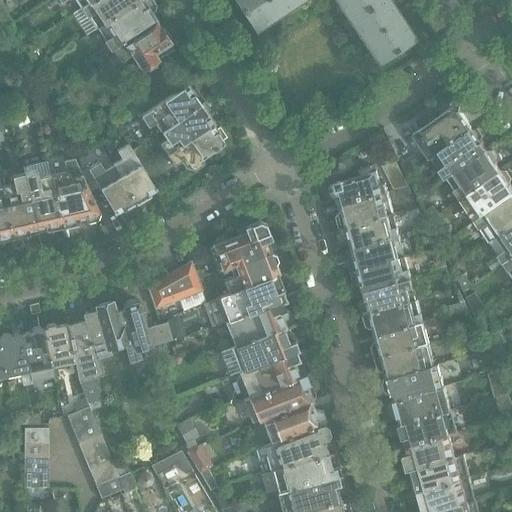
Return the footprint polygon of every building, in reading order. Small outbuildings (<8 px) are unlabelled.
[(58,0),(61,4),(66,0),(74,0),(80,9),(93,0),(58,0)] [(93,0),(80,9),(86,17),(89,15),(98,28),(138,0),(93,0)] [(151,0),(138,0),(98,28),(106,41),(105,42),(110,49),(155,20),(150,13),(154,11),(155,6),(151,0)] [(413,39),(396,14),(386,0),(235,0),(254,29),(298,0),(336,0),(378,62),(413,39)] [(4,10),(0,13),(0,15),(2,18),(4,21),(7,26),(13,22),(4,10)] [(155,20),(110,49),(111,51),(113,49),(121,62),(132,54),(144,70),(145,69),(149,70),(155,66),(156,61),(173,49),(172,49),(168,43),(169,42),(168,41),(169,36),(165,29),(159,29),(159,27),(158,28),(154,22),(155,21),(155,20)] [(102,49),(87,59),(90,63),(105,54),(102,49)] [(95,61),(101,70),(108,66),(102,56),(95,61)] [(161,131),(203,101),(194,88),(190,91),(186,84),(141,116),(148,126),(155,122),(161,131)] [(203,101),(161,131),(167,139),(160,145),(168,155),(211,124),(213,123),(208,116),(212,114),(203,101)] [(421,129),(413,135),(429,159),(432,156),(472,129),(459,110),(460,104),(461,104),(460,102),(453,101),(451,102),(452,102),(451,108),(433,121),(428,114),(416,122),(421,129)] [(37,112),(32,104),(23,110),(29,118),(37,112)] [(168,155),(144,171),(149,180),(173,164),(173,165),(179,160),(185,167),(186,166),(187,168),(188,168),(193,169),(193,170),(202,164),(202,163),(202,158),(202,157),(202,155),(207,152),(209,152),(212,152),(214,151),(216,150),(218,149),(220,147),(221,144),(221,142),(222,141),(222,140),(225,137),(218,127),(215,129),(214,128),(211,124),(168,155)] [(472,129),(432,156),(447,178),(487,150),(486,149),(481,141),(480,141),(482,136),(477,129),(472,129)] [(113,164),(112,165),(137,205),(150,197),(148,193),(155,189),(149,180),(144,171),(143,170),(131,151),(128,145),(117,151),(122,159),(113,165),(113,164)] [(139,146),(131,151),(143,170),(150,165),(139,146)] [(487,150),(447,178),(455,191),(461,199),(502,171),(501,171),(495,162),(496,158),(497,158),(492,150),(491,150),(487,150)] [(412,154),(399,163),(405,175),(420,165),(412,154)] [(394,159),(380,163),(394,189),(408,185),(394,159)] [(66,174),(50,177),(62,227),(96,220),(98,212),(89,192),(79,171),(75,162),(74,160),(63,163),(66,174)] [(80,171),(79,171),(89,192),(98,187),(114,213),(121,209),(123,213),(137,205),(112,165),(104,170),(99,162),(87,169),(81,173),(80,171)] [(328,188),(330,197),(331,196),(335,199),(339,198),(341,205),(388,192),(386,184),(380,186),(376,172),(373,172),(371,166),(358,170),(360,176),(331,184),(328,188)] [(35,171),(23,174),(37,233),(62,227),(50,177),(36,180),(35,171)] [(502,171),(461,199),(475,221),(511,194),(511,186),(510,183),(509,184),(509,183),(510,179),(511,178),(506,171),(505,171),(502,171)] [(13,184),(0,187),(12,238),(37,233),(23,174),(11,176),(13,184)] [(420,181),(411,186),(417,198),(426,192),(420,181)] [(0,240),(12,238),(0,187),(0,240)] [(407,187),(396,190),(398,198),(411,195),(407,187)] [(336,217),(339,228),(394,214),(388,192),(341,205),(343,212),(339,213),(336,217)] [(511,194),(475,221),(490,242),(511,226),(511,194)] [(433,206),(425,212),(429,220),(438,214),(433,206)] [(394,214),(339,228),(342,240),(346,242),(351,241),(353,248),(400,236),(394,214)] [(424,219),(413,222),(415,231),(427,227),(424,219)] [(215,245),(209,247),(211,252),(218,271),(233,266),(269,253),(264,241),(270,239),(269,238),(264,225),(258,222),(245,227),(244,228),(246,231),(238,234),(238,236),(228,242),(227,241),(222,237),(216,240),(214,244),(215,245)] [(445,226),(435,233),(440,245),(452,236),(445,226)] [(511,226),(490,242),(498,255),(504,263),(511,257),(511,226)] [(348,260),(351,272),(400,259),(396,246),(402,244),(400,236),(353,248),(354,255),(350,256),(348,260)] [(453,260),(449,263),(452,268),(464,259),(459,252),(452,257),(453,260)] [(237,277),(224,282),(229,293),(277,275),(277,274),(275,271),(273,266),(275,265),(277,261),(275,255),(270,253),(269,253),(233,266),(237,277)] [(400,259),(351,272),(354,283),(358,285),(362,284),(364,292),(411,280),(405,257),(400,259)] [(444,261),(429,265),(431,273),(446,270),(444,261)] [(185,265),(180,268),(191,294),(202,290),(190,263),(185,265)] [(180,268),(170,274),(179,298),(191,294),(180,268)] [(170,274),(160,280),(168,301),(179,298),(170,274)] [(207,301),(202,303),(212,328),(227,323),(230,322),(281,301),(284,300),(283,298),(281,293),(280,292),(283,290),(277,275),(229,293),(207,301)] [(465,275),(457,280),(463,291),(472,285),(465,275)] [(160,280),(148,286),(155,305),(156,306),(158,305),(168,301),(160,280)] [(359,304),(362,316),(417,301),(411,280),(364,292),(366,298),(362,299),(362,300),(359,304)] [(475,292),(466,297),(470,305),(474,315),(485,307),(475,292)] [(122,308),(115,310),(119,326),(123,325),(128,341),(123,343),(124,348),(128,362),(140,358),(138,350),(152,345),(172,339),(167,322),(147,328),(139,305),(138,302),(133,299),(124,302),(123,305),(122,306),(121,307),(122,308)] [(230,322),(227,323),(236,347),(290,325),(293,324),(288,311),(284,309),(282,305),(281,301),(230,322)] [(417,301),(362,316),(365,326),(366,326),(370,329),(374,327),(376,335),(422,323),(420,315),(417,301)] [(82,321),(67,325),(74,363),(78,379),(86,399),(87,404),(98,401),(93,375),(100,373),(98,363),(113,359),(110,352),(124,348),(123,343),(128,341),(123,325),(119,326),(115,310),(113,305),(112,302),(100,305),(95,307),(89,309),(90,312),(88,313),(85,312),(82,319),(82,321)] [(464,302),(448,306),(451,314),(468,309),(464,302)] [(485,307),(474,315),(478,323),(484,320),(483,318),(490,315),(485,307)] [(177,317),(167,320),(173,341),(184,336),(177,317)] [(374,342),(371,347),(374,359),(428,345),(425,331),(424,329),(437,326),(436,319),(422,323),(376,335),(378,341),(374,342)] [(44,328),(43,328),(51,367),(74,363),(67,325),(66,323),(55,325),(53,324),(46,325),(44,328)] [(236,347),(232,348),(241,372),(239,373),(297,350),(293,341),(295,338),(290,325),(236,347)] [(31,330),(21,333),(29,372),(51,367),(43,328),(42,328),(39,327),(32,328),(31,330)] [(0,335),(0,351),(5,377),(29,372),(21,333),(9,335),(7,334),(0,335)] [(492,335),(486,339),(491,352),(494,360),(504,353),(492,335)] [(428,345),(374,359),(377,370),(378,370),(381,372),(382,372),(386,371),(388,378),(384,379),(384,380),(434,367),(432,360),(428,345)] [(297,350),(239,373),(249,398),(253,396),(304,375),(306,371),(302,361),(298,360),(294,351),(297,350)] [(384,380),(382,384),(384,391),(388,394),(389,394),(392,393),(394,400),(443,387),(437,366),(434,367),(384,380)] [(500,373),(488,375),(494,399),(497,398),(509,395),(508,394),(503,381),(500,373)] [(253,396),(249,398),(259,422),(263,420),(313,399),(315,395),(311,386),(307,384),(304,375),(253,396)] [(390,402),(388,407),(390,414),(394,417),(395,417),(398,416),(400,424),(450,411),(443,387),(394,400),(390,401),(391,402),(390,402)] [(509,395),(497,398),(503,419),(511,416),(511,402),(509,395)] [(86,399),(72,405),(76,413),(89,408),(87,404),(86,399)] [(313,399),(263,420),(272,444),(322,424),(322,423),(325,422),(321,411),(320,411),(317,408),(312,410),(309,402),(313,400),(313,399)] [(173,403),(164,407),(169,419),(178,416),(173,403)] [(89,408),(67,416),(73,429),(94,421),(89,408)] [(400,424),(395,425),(398,435),(404,439),(404,438),(406,446),(406,447),(406,446),(406,447),(448,436),(456,433),(454,425),(450,411),(400,424)] [(40,415),(15,415),(18,425),(40,425),(40,415)] [(182,425),(177,429),(187,445),(199,438),(192,426),(196,423),(195,420),(194,419),(182,425)] [(94,421),(73,429),(78,443),(100,435),(94,421)] [(272,444),(256,451),(259,460),(267,457),(270,470),(333,452),(331,442),(326,438),(329,434),(328,433),(326,428),(326,427),(322,424),(272,444)] [(35,429),(23,429),(23,444),(47,444),(46,429),(35,429)] [(100,435),(78,443),(83,457),(105,448),(100,435)] [(408,454),(403,455),(408,470),(454,458),(448,436),(406,447),(408,453),(408,454)] [(47,444),(23,444),(23,459),(47,459),(47,444)] [(200,447),(187,453),(200,474),(207,471),(213,468),(200,447)] [(105,448),(83,457),(89,471),(111,462),(105,448)] [(180,452),(173,455),(178,462),(184,474),(191,470),(180,452)] [(271,471),(260,474),(266,495),(276,492),(277,493),(340,475),(333,452),(270,470),(271,471)] [(454,458),(408,470),(412,483),(411,483),(414,493),(418,491),(460,481),(468,478),(462,455),(454,458)] [(121,458),(111,462),(116,476),(117,478),(128,473),(121,458)] [(47,459),(23,459),(23,474),(47,474),(47,459)] [(111,462),(89,471),(94,484),(116,476),(111,462)] [(207,471),(200,474),(208,488),(210,491),(216,488),(215,486),(207,471)] [(128,473),(117,478),(122,489),(123,493),(134,489),(128,473)] [(139,475),(137,481),(140,486),(146,488),(151,485),(153,479),(150,474),(144,473),(139,475)] [(47,474),(23,474),(23,489),(47,489),(47,474)] [(340,475),(277,493),(282,511),(297,511),(346,498),(340,475)] [(116,476),(94,484),(100,498),(122,489),(117,478),(116,476)] [(460,481),(418,491),(421,500),(420,500),(421,501),(419,504),(421,510),(424,511),(423,511),(431,511),(474,501),(468,478),(460,481)] [(219,490),(212,493),(221,509),(222,511),(229,507),(228,506),(219,490)] [(349,511),(346,498),(297,511),(349,511)] [(476,511),(474,501),(431,511),(476,511)]
